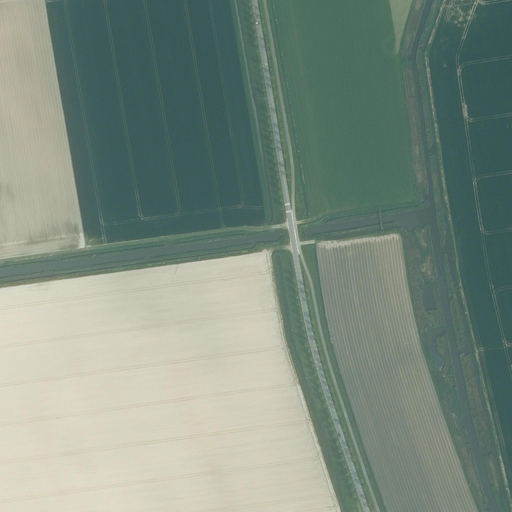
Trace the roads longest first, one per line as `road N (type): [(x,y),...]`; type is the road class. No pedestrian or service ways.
road 1 (tertiary): [(366,511),(308,330),(254,0)]
road 2 (track): [(267,228),(229,0)]
road 3 (track): [(242,0),(278,226)]
road 4 (track): [(412,198),(245,229)]
